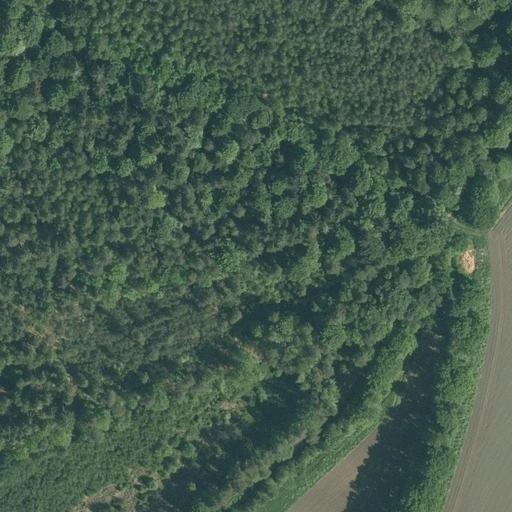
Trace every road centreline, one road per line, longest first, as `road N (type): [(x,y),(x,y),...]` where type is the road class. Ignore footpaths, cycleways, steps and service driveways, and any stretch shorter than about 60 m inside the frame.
road 1 (track): [(408,284),(0,445)]
road 2 (track): [(451,211),(342,398),(217,511)]
